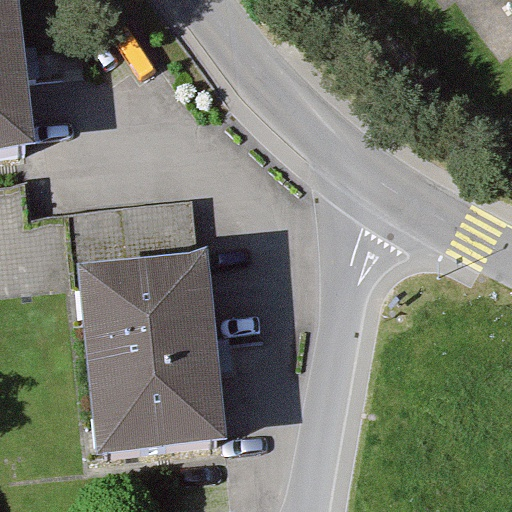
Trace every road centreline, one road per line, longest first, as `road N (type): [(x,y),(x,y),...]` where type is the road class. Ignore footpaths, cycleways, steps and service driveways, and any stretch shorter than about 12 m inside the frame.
road 1 (residential): [(380,181),(307,511)]
road 2 (unclassified): [(380,181),(297,114),(201,0)]
road 3 (unclassified): [(511,256),(380,181)]
